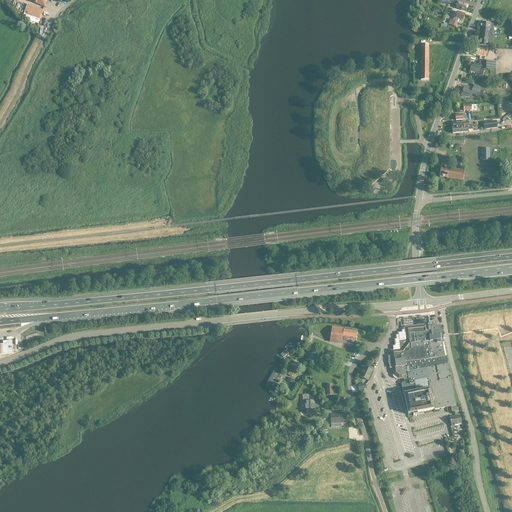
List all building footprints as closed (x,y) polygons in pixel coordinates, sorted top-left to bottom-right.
[(439,0),(441,3),(450,3),(451,3),(455,4),(454,7),(459,9),(466,11),(468,6),(461,3),(457,2),(457,0),(439,0)] [(26,4),(22,16),(38,23),(43,10),(26,4)] [(450,19),(448,24),(456,27),(458,19),(463,20),(465,14),(457,12),(455,18),(454,18),(453,20),(450,19)] [(489,46),(491,24),(481,23),(479,45),(489,46)] [(420,80),(428,80),(429,45),(421,44),(420,80)] [(486,57),(487,48),(478,47),(478,56),(486,57)] [(495,69),(495,61),(483,61),(483,69),(495,69)] [(471,65),(470,65),(470,67),(470,68),(470,71),(476,72),(475,76),(476,76),(475,79),(480,79),(480,77),(482,78),(484,70),(481,70),(481,67),(480,67),(471,65)] [(344,84),(343,84),(342,84),(342,83),(341,82),(341,81),(341,80),(342,79),(342,78),(343,78),(344,77),(345,77),(346,77),(347,78),(348,78),(348,79),(349,80),(351,80),(351,79),(351,78),(350,77),(349,76),(348,75),(347,75),(346,75),(344,75),(343,75),(342,76),(341,76),(340,77),(339,78),(339,80),(339,81),(339,82),(339,84),(340,85),(341,86),(342,86),(343,87),(344,87),(345,87),(345,84),(344,84)] [(344,84),(345,84),(345,87),(345,84),(346,84),(347,84),(347,83),(346,83),(346,84),(345,84),(344,84),(344,83),(343,83),(342,82),(342,81),(342,80),(343,79),(344,78),(345,78),(346,78),(347,79),(348,80),(348,81),(348,82),(347,82),(348,83),(348,82),(349,82),(349,81),(351,81),(351,80),(349,80),(348,79),(348,78),(347,78),(346,77),(345,77),(344,77),(343,78),(342,78),(342,79),(341,80),(341,81),(341,82),(342,83),(342,84),(343,84),(344,84)] [(349,144),(355,144),(355,155),(356,155),(356,154),(357,153),(357,152),(357,151),(357,144),(357,138),(360,139),(360,140),(360,147),(360,146),(362,140),(361,139),(374,140),(374,163),(374,164),(363,174),(362,174),(363,175),(369,182),(366,184),(368,185),(361,191),(361,192),(362,192),(363,192),(364,192),(364,191),(365,191),(389,169),(390,171),(393,172),(395,170),(396,170),(397,166),(396,162),(396,161),(391,159),(390,159),(390,135),(390,97),(393,96),(391,92),(388,92),(388,85),(388,84),(388,83),(387,83),(387,82),(386,82),(386,83),(386,87),(384,87),(382,88),(380,89),(379,89),(377,91),(376,92),(375,94),(374,95),(374,98),(374,132),(362,132),(362,131),(360,125),(360,131),(360,132),(357,133),(357,121),(357,120),(357,119),(357,118),(356,117),(356,116),(355,117),(355,127),(349,128),(348,128),(348,143),(349,143),(349,144)] [(462,94),(472,97),(473,95),(479,97),(482,88),(474,85),(472,89),(465,86),(462,94)] [(484,122),(484,126),(485,129),(497,128),(496,120),(484,122)] [(482,161),(490,160),(490,148),(481,148),(482,161)] [(463,181),(465,170),(448,168),(449,167),(446,167),(446,168),(441,167),(439,177),(447,178),(463,181)] [(348,178),(348,177),(351,178),(348,177),(348,176),(348,175),(348,176),(347,177),(347,178),(346,178),(346,179),(345,179),(344,179),(343,178),(342,177),(342,176),(342,175),(342,174),(343,174),(343,173),(344,173),(345,173),(346,173),(347,174),(348,174),(347,173),(346,172),(347,170),(346,170),(345,172),(344,172),(343,173),(342,173),(342,174),(341,174),(341,175),(341,176),(341,177),(342,177),(342,178),(343,179),(344,179),(345,180),(345,179),(346,179),(347,179),(347,178),(348,178)] [(391,356),(388,356),(389,367),(392,366),(393,376),(397,379),(401,379),(404,380),(404,382),(402,383),(401,385),(402,386),(401,387),(403,388),(402,389),(403,390),(402,391),(403,392),(403,394),(404,394),(408,415),(413,414),(413,416),(417,415),(424,414),(424,412),(434,410),(450,407),(456,406),(456,405),(446,353),(444,342),(441,324),(437,325),(436,323),(430,324),(431,327),(428,327),(428,325),(405,327),(405,328),(403,328),(403,330),(401,330),(402,332),(397,333),(397,335),(395,335),(396,339),(394,340),(394,346),(392,346),(393,351),(391,351),(391,356)] [(356,340),(357,331),(343,329),(332,328),(331,331),(330,342),(342,344),(343,338),(356,340)] [(0,354),(13,353),(12,341),(3,342),(3,344),(0,344),(0,354)] [(279,353),(284,359),(297,348),(292,342),(279,353)] [(263,385),(272,389),(282,371),(274,366),(263,385)] [(372,371),(369,369),(365,367),(360,377),(368,380),(372,371)] [(362,389),(366,389),(365,383),(358,385),(359,392),(363,391),(362,389)] [(303,402),(305,402),(306,414),(315,414),(315,401),(308,401),(308,395),(309,395),(308,391),(302,392),(303,402)] [(455,417),(450,418),(451,426),(454,426),(461,425),(461,424),(460,416),(458,416),(457,412),(459,412),(458,407),(456,407),(456,406),(450,407),(452,413),(454,412),(455,417)] [(347,414),(330,415),(331,428),(341,427),(341,424),(347,424),(347,414)] [(387,468),(385,459),(379,460),(381,470),(387,468)]
